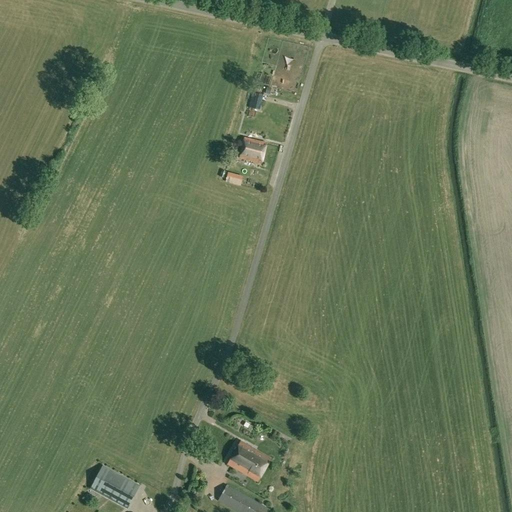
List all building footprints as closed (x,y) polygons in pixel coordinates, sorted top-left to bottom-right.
[(260,110),(263,95),(254,93),(250,108),(260,110)] [(262,163),(267,143),(245,138),(240,158),(262,163)] [(240,442),(227,464),(258,482),(271,459),(240,442)] [(140,486),(103,465),(91,488),(127,509),(140,486)] [(238,511),(272,511),(273,511),(227,486),(218,501),(238,511)] [(90,494),(87,499),(88,499),(94,502),(97,498),(90,494)]
